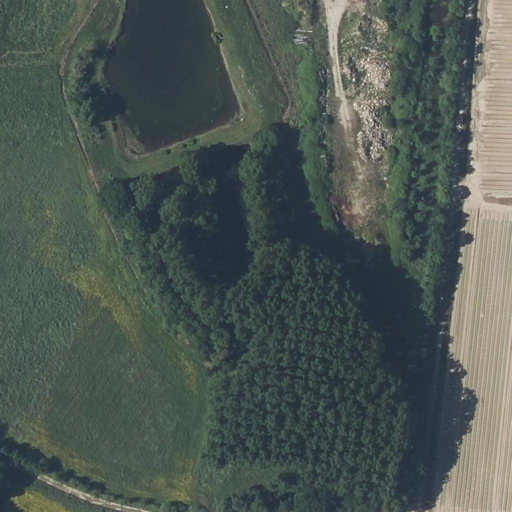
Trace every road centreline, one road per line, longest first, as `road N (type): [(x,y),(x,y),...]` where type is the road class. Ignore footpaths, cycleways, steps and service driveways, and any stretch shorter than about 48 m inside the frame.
road 1 (track): [(468,0),(425,467),(408,511)]
road 2 (track): [(142,511),(0,457)]
